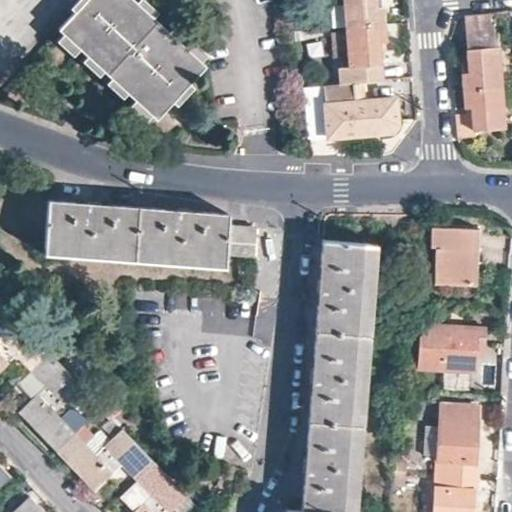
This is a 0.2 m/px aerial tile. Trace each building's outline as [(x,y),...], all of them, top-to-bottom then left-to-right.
[(0,0),(0,18),(14,4),(9,0),(0,0)] [(210,65),(174,32),(170,33),(161,25),(161,20),(142,4),(137,0),(89,0),(63,29),(161,119),(189,89),(210,65)] [(346,0),(347,3),(349,24),(385,23),(384,7),(378,7),(377,0),(346,0)] [(333,4),(334,25),(349,24),(347,3),(333,4)] [(485,14),(468,15),(467,16),(468,23),(494,22),(494,13),(485,14)] [(465,73),(466,89),(502,86),(500,46),(498,21),(494,22),(468,23),(469,48),(470,63),(471,72),(465,73)] [(383,78),(382,62),(382,54),(381,38),(386,38),(385,23),(349,24),(351,63),(339,64),(341,80),(350,80),(383,78)] [(330,58),(342,59),(344,36),(332,35),(330,58)] [(321,82),(321,90),(308,90),(312,133),(312,134),(357,132),(388,130),(392,129),(395,127),(397,124),(398,120),(398,118),(397,97),(392,97),(391,86),(351,87),(350,80),(341,80),(321,82)] [(502,86),(466,89),(467,103),(473,102),(474,110),(475,128),(505,126),(502,86)] [(475,128),(474,110),(468,111),(459,112),(461,135),(476,134),(475,128)] [(415,125),(414,117),(398,118),(398,120),(397,124),(395,127),(392,129),(388,130),(391,145),(400,144),(415,125)] [(254,255),(255,226),(229,225),(230,214),(195,211),(92,203),(51,200),(47,251),(227,266),(228,253),(254,255)] [(435,246),(434,281),(478,281),(480,247),(480,233),(433,231),(433,246),(435,246)] [(340,511),(355,511),(360,445),(377,243),(324,239),(320,291),(313,385),(308,436),(302,508),(288,508),(287,511),(340,511),(341,511),(340,511)] [(417,309),(406,307),(405,332),(416,332),(417,309)] [(0,335),(0,372),(18,355),(32,370),(51,352),(19,318),(0,336),(0,335)] [(476,354),(476,347),(484,347),(485,327),(421,323),(418,366),(475,370),(476,354)] [(94,349),(104,334),(95,327),(84,342),(94,349)] [(133,371),(142,359),(125,347),(116,359),(133,371)] [(84,386),(51,352),(32,370),(47,385),(20,410),(35,426),(57,449),(76,431),(58,411),(84,386)] [(439,472),(478,475),(480,440),(476,440),(476,432),(478,405),(444,403),(439,472)] [(85,424),(76,431),(57,449),(80,473),(96,489),(123,464),(137,478),(156,461),(123,426),(104,444),(85,424)] [(170,511),(188,495),(156,461),(137,478),(152,494),(141,504),(132,511),(170,511)] [(0,487),(12,476),(0,463),(0,487)] [(407,471),(395,470),(394,481),(406,481),(407,471)] [(477,507),(478,475),(439,472),(436,511),(472,511),(473,507),(477,507)] [(238,484),(223,475),(219,483),(233,492),(238,484)] [(152,494),(137,478),(126,488),(141,504),(152,494)] [(46,511),(44,510),(31,496),(13,511),(46,511)]
